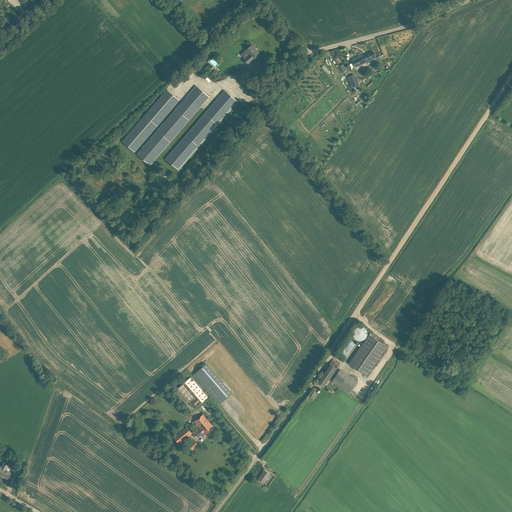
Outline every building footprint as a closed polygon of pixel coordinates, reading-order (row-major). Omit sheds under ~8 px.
[(259,53),(252,44),(245,50),(249,54),(244,59),(248,64),(256,57),(256,56),(259,53)] [(356,68),(376,58),(373,51),(363,56),(362,55),(352,59),(356,68)] [(216,57),(210,60),(213,67),(219,64),(216,57)] [(359,85),(354,74),(351,76),(356,86),(359,85)] [(137,154),(150,166),(209,97),(196,85),(137,154)] [(135,152),(180,101),(167,89),(122,141),(135,152)] [(166,159),(178,170),(237,102),(225,91),(166,159)] [(358,326),(356,327),(355,328),(354,329),(353,330),(353,331),(353,333),(353,334),(353,336),(354,337),(354,338),(355,339),(356,339),(358,340),(359,341),(360,341),(362,340),(363,340),(365,339),(366,338),(366,337),(367,335),(367,334),(367,332),(367,331),(366,330),(365,329),(364,328),(363,327),(362,326),(361,326),(359,326),(358,326)] [(349,364),(367,376),(387,347),(369,335),(349,364)] [(346,342),(353,347),(356,343),(348,338),(346,342)] [(324,386),(339,364),(333,359),(317,382),(324,386)] [(232,393),(206,364),(194,374),(219,404),(232,393)] [(332,381),(350,393),(358,382),(340,369),(332,381)] [(179,387),(197,407),(208,397),(191,377),(179,387)] [(339,387),(334,395),(323,387),(268,467),(300,489),(361,402),(339,387)] [(208,436),(216,429),(203,414),(194,421),(200,428),(193,434),(195,437),(197,438),(205,432),(208,436)] [(174,438),(179,444),(192,433),(186,427),(174,438)] [(188,445),(192,450),(198,445),(194,440),(188,445)] [(0,466),(0,474),(7,479),(11,473),(5,469),(7,466),(3,463),(1,467),(0,466)] [(258,479),(264,483),(267,478),(270,479),(272,476),(265,470),(258,479)]
